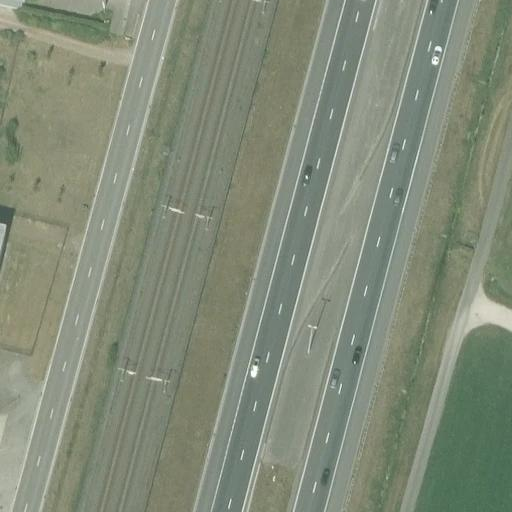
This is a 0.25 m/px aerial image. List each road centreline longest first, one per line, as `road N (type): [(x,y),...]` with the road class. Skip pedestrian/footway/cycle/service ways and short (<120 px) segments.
road 1 (unclassified): [(23,511),(160,0)]
road 2 (motorway): [(353,0),(220,511)]
road 3 (motorway): [(313,511),(445,0)]
road 4 (unclassified): [(404,511),(511,118)]
